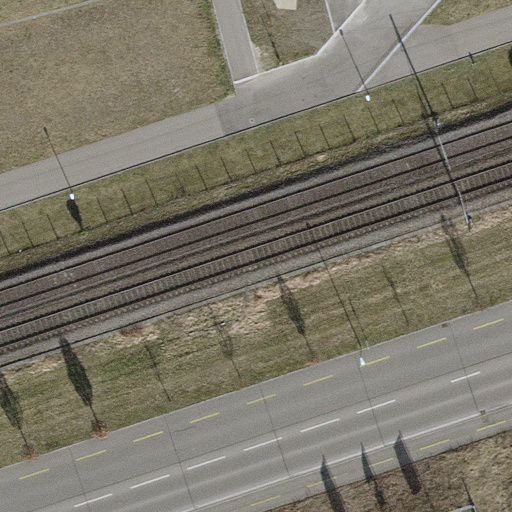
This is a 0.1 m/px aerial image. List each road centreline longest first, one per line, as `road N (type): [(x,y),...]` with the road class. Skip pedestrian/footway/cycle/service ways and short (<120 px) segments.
road 1 (primary): [(52,511),(511,359)]
road 2 (residential): [(403,0),(304,94)]
